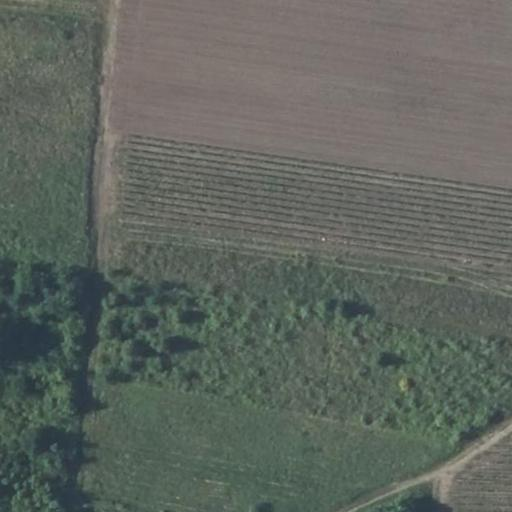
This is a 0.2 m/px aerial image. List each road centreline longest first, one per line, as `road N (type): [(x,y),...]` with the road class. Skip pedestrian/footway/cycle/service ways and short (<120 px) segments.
road 1 (track): [(84,377),(112,140),(106,0)]
road 2 (track): [(354,511),(433,478),(511,430)]
